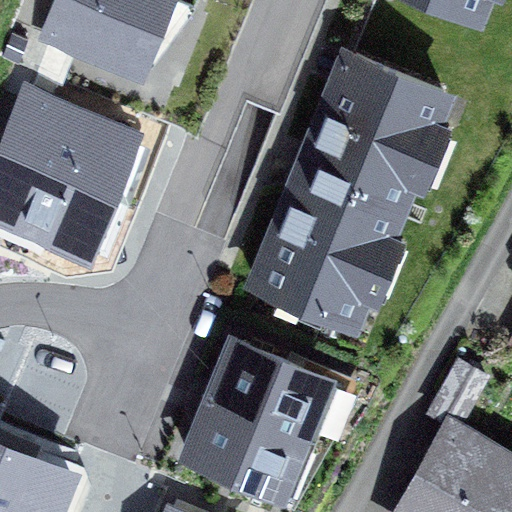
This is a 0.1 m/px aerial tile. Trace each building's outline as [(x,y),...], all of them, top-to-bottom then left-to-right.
[(62,0),(48,35),(135,71),(163,0),(62,0)] [(436,0),(473,15),(479,0),(436,0)] [(349,320),(443,89),(350,51),(256,283),(349,320)] [(0,154),(0,211),(86,246),(132,132),(26,89),(0,154)] [(233,338),(210,395),(303,433),(326,376),(233,338)] [(459,358),(432,407),(458,422),(486,373),(459,358)] [(280,490),(303,433),(210,395),(187,452),(280,490)] [(511,465),(452,432),(407,511),(499,511),(511,489),(511,465)] [(0,446),(0,511),(60,511),(75,478),(0,446)]
